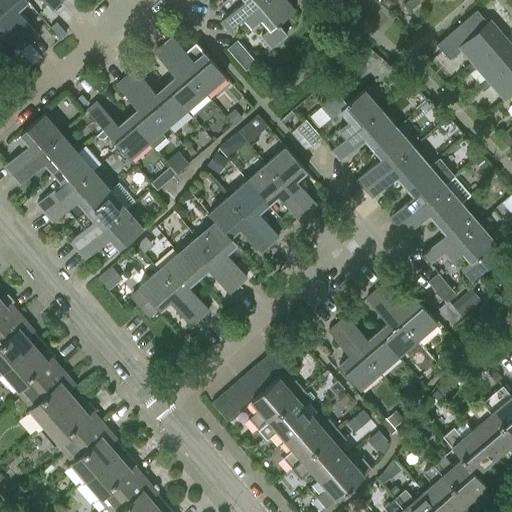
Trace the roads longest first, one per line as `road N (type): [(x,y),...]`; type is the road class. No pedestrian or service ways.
road 1 (residential): [(159,405),(372,219)]
road 2 (residential): [(159,405),(0,216)]
road 3 (residential): [(0,117),(130,0)]
road 4 (residential): [(251,511),(159,405)]
